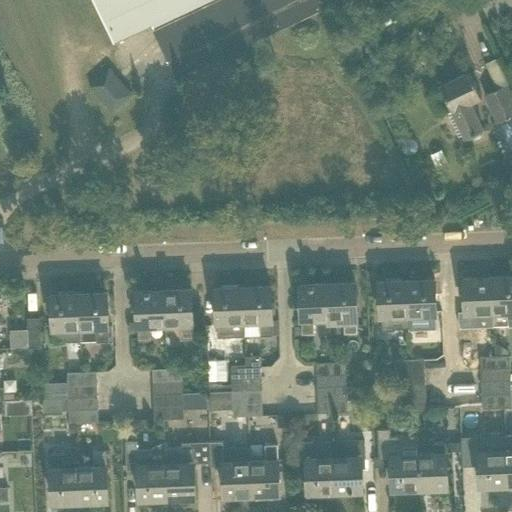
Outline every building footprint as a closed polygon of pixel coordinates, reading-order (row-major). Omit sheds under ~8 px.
[(94,0),(95,2),(115,43),(153,25),(155,28),(154,29),(155,30),(164,49),(176,76),(179,74),(220,55),(225,66),(240,59),(235,48),(319,8),(315,0),(94,0)] [(109,69),(89,86),(112,111),(131,94),(109,69)] [(469,72),(429,91),(428,97),(435,113),(441,116),(452,111),(465,138),(483,129),(470,102),(481,97),(475,85),(477,84),(475,80),(473,81),(469,72)] [(511,115),(511,92),(508,84),(484,95),(497,123),(511,115)] [(511,276),(491,277),(492,311),(492,314),(508,313),(508,315),(509,326),(511,325),(511,276)] [(459,312),(459,318),(459,324),(460,324),(465,324),(465,327),(478,327),(478,312),(492,311),(491,277),(463,278),(464,298),(465,312),(459,312)] [(436,328),(435,299),(434,279),(406,280),(408,314),(423,314),(424,329),(436,328)] [(408,314),(406,280),(379,281),(381,331),(395,330),(395,328),(408,328),(408,314)] [(357,332),(356,302),(355,282),(327,283),(329,318),(329,321),(344,321),(344,332),(357,332)] [(329,318),(327,283),(300,284),(301,334),(315,333),(314,318),(329,318)] [(272,335),(271,306),(270,286),(243,287),(244,321),(259,320),(259,335),(272,335)] [(244,321),(243,287),(215,288),(217,337),(245,336),(244,321)] [(193,338),(192,309),(191,289),(163,290),(165,324),(179,323),(180,339),(193,338)] [(165,324),(163,290),(136,291),(138,340),(150,340),(150,324),(165,324)] [(108,325),(107,312),(106,292),(79,293),(81,340),(95,340),(95,342),(113,341),(112,325),(108,325)] [(81,340),(79,293),(51,294),(53,344),(65,343),(65,341),(81,340)] [(27,318),(28,338),(28,348),(41,347),(40,318),(27,318)] [(246,366),(230,366),(231,379),(260,377),(260,366),(260,365),(260,355),(253,356),(246,356),(246,366)] [(509,355),(480,357),(480,369),(509,368),(509,355)] [(424,371),(424,359),(394,360),(395,372),(424,371)] [(344,362),(316,363),(316,375),(345,374),(344,362)] [(181,368),(151,369),(152,382),(181,380),(181,368)] [(510,380),(509,368),(480,369),(481,381),(510,380)] [(95,384),(95,371),(66,372),(67,385),(95,384)] [(425,383),(424,371),(395,372),(395,385),(425,383)] [(345,387),(345,374),(316,375),(317,388),(345,387)] [(261,390),(260,377),(231,379),(231,391),(261,390)] [(182,393),(181,380),(152,382),(152,394),(182,393)] [(510,393),(510,380),(481,381),(481,394),(510,393)] [(425,383),(395,385),(392,385),(392,397),(396,397),(425,396),(425,383)] [(96,396),(95,384),(67,385),(67,397),(96,396)] [(350,386),(345,387),(317,388),(317,400),(346,399),(350,399),(350,386)] [(261,402),(261,390),(231,391),(232,403),(261,402)] [(207,392),(198,392),(199,409),(208,408),(208,405),(207,392)] [(182,405),(182,393),(152,394),(152,406),(182,405)] [(511,407),(510,393),(481,394),(482,409),(511,407)] [(96,408),(96,396),(67,397),(61,397),(61,410),(68,410),(96,408)] [(426,408),(425,396),(396,397),(396,409),(426,408)] [(346,411),(346,399),(317,400),(317,412),(346,411)] [(262,415),(261,402),(232,403),(232,416),(262,415)] [(183,418),(182,405),(152,406),(153,419),(183,418)] [(97,421),(96,408),(68,410),(68,422),(97,421)] [(276,427),(290,426),(290,413),(276,414),(276,427)] [(419,488),(418,453),(418,435),(390,436),(389,428),(377,429),(378,460),(391,459),(392,489),(419,488)] [(507,484),(505,450),(490,451),(489,435),(477,436),(479,486),(507,484)] [(363,490),(361,449),(361,440),(348,440),(348,448),(333,448),(333,456),(335,491),(363,490)] [(167,498),(165,449),(165,448),(165,442),(164,442),(150,449),(137,449),(137,441),(125,441),(126,470),(138,469),(139,499),(167,498)] [(250,460),(250,448),(224,449),(223,441),(210,442),(211,466),(223,466),(224,496),(252,494),(250,460)] [(418,453),(419,488),(447,487),(446,467),(446,452),(445,441),(433,441),(434,453),(418,453)] [(335,491),(333,456),(318,457),(317,442),(305,442),(307,492),(335,491)] [(279,493),(278,449),(277,443),(265,444),(265,459),(250,460),(252,494),(279,493)] [(180,445),(165,446),(165,448),(165,449),(167,498),(195,497),(194,477),(193,449),(193,444),(180,445)] [(92,466),(78,467),(80,501),(107,500),(105,450),(91,451),(92,466)] [(80,501),(78,467),(78,461),(62,462),(61,452),(50,452),(52,502),(80,501)] [(0,500),(8,500),(8,487),(0,487),(0,500)]
